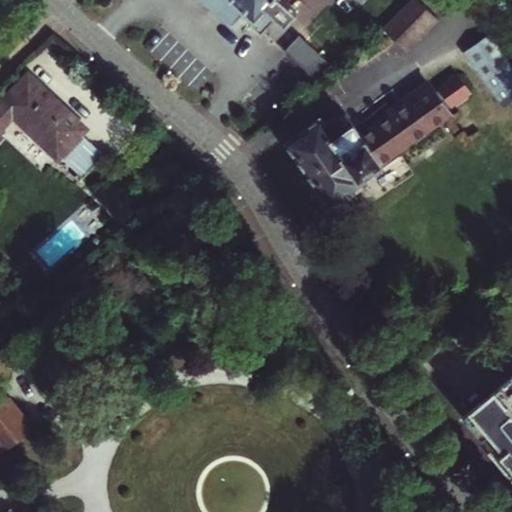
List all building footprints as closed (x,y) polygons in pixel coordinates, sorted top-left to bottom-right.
[(244,16),(241,19),(257,34),(273,18),(275,17),(264,6),(269,0),(203,0),(216,12),(227,0),(244,16)] [(227,0),(216,12),(225,21),(229,22),(234,22),(237,21),(241,19),(244,16),(227,0)] [(280,0),(269,0),(264,6),(275,17),(273,18),(281,26),(293,13),(280,0)] [(405,6),(369,36),(389,58),(424,29),(405,6)] [(316,58),(287,30),(272,45),(301,73),(316,58)] [(511,95),(511,79),(484,40),(461,57),(496,107),(509,98),(511,95)] [(80,131),(26,74),(0,98),(0,124),(6,119),(47,163),(49,161),(66,179),(92,154),(75,136),(80,131)] [(314,115),(280,138),(325,203),(359,180),(356,176),(444,116),(441,111),(463,96),(451,79),(429,94),(422,83),(383,111),(387,117),(356,138),(340,115),(323,127),(314,115)] [(501,481),(504,479),(511,488),(511,369),(454,418),(483,453),(480,456),(501,481)] [(0,446),(24,429),(4,403),(0,405),(0,446)]
